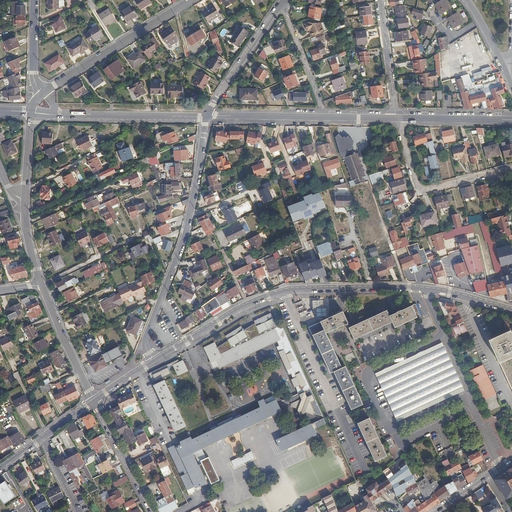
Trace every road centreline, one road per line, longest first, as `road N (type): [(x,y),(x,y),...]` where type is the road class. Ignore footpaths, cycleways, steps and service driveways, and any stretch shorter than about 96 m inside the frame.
road 1 (secondary): [(414,288),(284,291),(154,361)]
road 2 (residential): [(205,117),(185,233),(146,336),(154,361)]
road 3 (residential): [(47,90),(192,0)]
road 4 (residential): [(511,167),(424,190),(397,117)]
road 5 (tertiary): [(205,117),(60,114)]
road 6 (residential): [(205,117),(280,3)]
road 7 (residential): [(93,400),(41,284)]
road 8 (residential): [(93,400),(152,511)]
road 9 (residential): [(280,3),(325,117)]
road 10 (tertiary): [(325,117),(205,117)]
